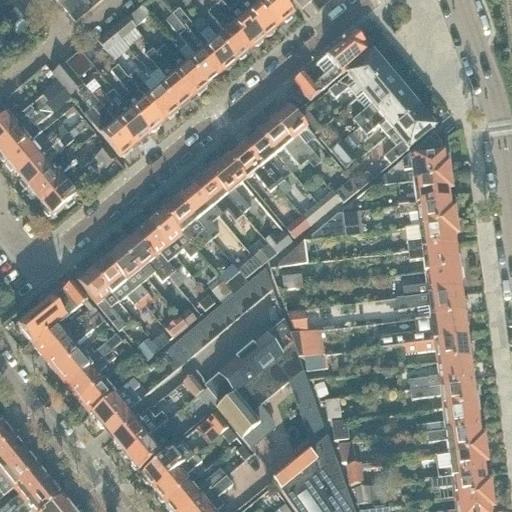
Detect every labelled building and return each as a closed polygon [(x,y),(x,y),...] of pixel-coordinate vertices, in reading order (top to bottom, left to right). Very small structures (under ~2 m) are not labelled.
[(69,16),(87,1),(86,0),(70,0),(61,8),(69,16)] [(94,10),(105,0),(88,0),(87,1),(94,10)] [(250,52),(215,8),(207,0),(200,0),(198,2),(224,33),(216,40),(236,63),(238,62),(241,62),(246,59),(246,56),(250,52)] [(270,38),(274,35),(275,31),(279,28),(256,0),(244,0),(237,6),(265,40),(267,38),(270,38)] [(282,0),(256,0),(279,28),(284,24),(287,24),(292,20),(292,17),(294,15),(282,0)] [(292,0),(302,12),(312,3),(309,0),(292,0)] [(76,25),(94,10),(87,1),(69,16),(76,25)] [(229,12),(221,3),(215,8),(250,52),(255,48),(258,48),(263,44),(263,41),(265,40),(237,6),(229,12)] [(11,30),(23,20),(16,11),(4,21),(11,30)] [(128,21),(136,31),(135,29),(146,21),(139,12),(128,21)] [(216,40),(208,46),(181,13),(174,19),(222,76),(226,72),(229,72),(234,68),(234,65),(236,63),(216,40)] [(217,80),(222,76),(174,19),(168,24),(195,57),(188,63),(207,88),(209,86),(212,86),(217,82),(217,80)] [(121,42),(136,31),(128,21),(114,33),(121,42)] [(121,42),(114,33),(102,43),(108,50),(120,41),(121,42)] [(360,37),(356,37),(355,36),(320,65),(330,76),(315,88),(305,77),(295,85),(311,104),(368,54),(364,49),(365,48),(364,46),(365,42),(360,37)] [(90,62),(103,51),(95,42),(83,53),(90,62)] [(172,60),(164,51),(157,56),(193,100),(198,96),(201,96),(205,92),(206,89),(207,88),(188,63),(179,53),(172,60)] [(188,103),(193,100),(157,56),(150,62),(158,72),(150,79),(158,88),(179,111),(181,110),(183,110),(188,106),(188,103)] [(384,65),(381,66),(373,57),(329,94),(336,102),(348,91),(357,102),(388,76),(387,74),(388,70),(384,65)] [(82,85),(67,66),(66,66),(53,77),(69,96),(82,85)] [(150,135),(151,134),(155,134),(160,130),(160,127),(164,124),(128,80),(127,78),(118,68),(111,74),(129,96),(122,102),(130,111),(130,112),(150,135)] [(158,88),(151,94),(135,75),(128,80),(164,124),(169,120),(171,120),(177,116),(177,113),(179,111),(158,88)] [(394,77),(390,78),(388,76),(357,102),(366,112),(353,123),(360,130),(404,94),(397,86),(398,82),(394,77)] [(415,102),(410,102),(404,94),(360,130),(366,138),(379,128),(388,138),(419,112),(418,111),(418,107),(415,102)] [(0,146),(46,108),(49,105),(43,98),(23,115),(17,108),(0,122),(0,146)] [(130,112),(122,118),(106,99),(99,105),(104,110),(136,147),(140,144),(142,146),(150,139),(148,137),(150,135),(130,112)] [(120,160),(122,159),(126,158),(131,154),(131,151),(136,147),(104,110),(99,105),(93,110),(97,116),(100,119),(92,126),(101,136),(120,160)] [(308,131),(295,116),(287,107),(285,109),(281,108),(277,111),(278,115),(271,120),(299,153),(308,163),(315,158),(299,138),(308,131)] [(26,137),(52,115),(46,108),(0,146),(0,155),(0,158),(3,163),(6,162),(7,163),(31,144),(26,137)] [(315,135),(322,130),(307,111),(300,116),(315,135)] [(425,114),(420,114),(419,112),(388,138),(396,149),(384,159),(391,167),(435,131),(428,123),(428,119),(425,114)] [(308,163),(299,153),(271,120),(265,125),(262,124),(257,127),(258,131),(256,133),(273,153),(277,157),(285,150),(300,169),(308,163)] [(18,177),(67,136),(61,129),(36,150),(31,144),(7,163),(8,165),(6,166),(11,173),(13,171),(18,177)] [(256,133),(254,134),(251,133),(247,136),(248,140),(241,145),(248,153),(277,189),(284,182),(269,164),(277,157),(273,153),(256,133)] [(74,142),(68,136),(67,136),(18,177),(23,183),(21,185),(26,190),(28,190),(29,191),(53,171),(48,164),(65,151),(64,150),(74,142)] [(345,143),(353,153),(362,146),(353,136),(345,143)] [(442,153),(441,146),(433,137),(403,163),(404,173),(412,172),(413,184),(450,179),(448,167),(444,167),(443,156),(442,153)] [(345,171),(358,160),(344,143),(331,154),(345,171)] [(277,189),(248,153),(241,145),(235,151),(231,149),(226,154),(227,157),(225,158),(246,183),(254,176),(270,195),(277,189)] [(108,150),(97,158),(103,165),(103,166),(106,170),(117,161),(108,150)] [(41,205),(90,164),(84,157),(58,177),(53,171),(29,191),(30,192),(29,195),(34,200),(36,199),(41,205)] [(103,166),(103,165),(97,158),(96,158),(90,164),(41,205),(45,210),(44,213),(48,218),(51,217),(52,219),(66,208),(68,210),(75,204),(73,202),(76,199),(70,192),(103,166)] [(234,192),(242,185),(223,161),(221,162),(217,161),(213,165),(213,168),(207,174),(243,217),(250,211),(234,192)] [(235,223),(243,217),(207,174),(200,179),(197,178),(193,181),(194,185),(192,186),(212,211),(220,204),(235,223)] [(360,181),(354,187),(359,194),(373,182),(368,175),(364,178),(362,179),(360,181)] [(448,192),(452,191),(450,179),(413,184),(415,197),(408,198),(408,200),(398,202),(399,209),(449,203),(448,192)] [(344,206),(359,194),(350,184),(335,196),(341,203),(341,204),(344,206)] [(190,188),(187,186),(182,190),(183,194),(177,199),(213,242),(220,236),(211,226),(219,219),(212,211),(192,186),(190,188)] [(318,205),(327,216),(341,203),(335,196),(332,193),(318,205)] [(205,248),(213,242),(177,199),(170,204),(167,203),(162,206),(163,210),(161,212),(181,236),(189,246),(198,239),(205,248)] [(344,216),(359,214),(357,201),(343,212),(343,216),(344,216)] [(455,213),(450,213),(449,203),(399,209),(400,216),(410,215),(410,217),(417,216),(419,230),(456,225),(455,213)] [(311,229),(327,216),(318,205),(302,218),(311,229)] [(189,246),(181,236),(161,212),(147,224),(168,250),(175,258),(182,252),(197,270),(204,264),(189,246)] [(312,243),(347,239),(344,216),(343,216),(337,217),(311,238),(312,243)] [(296,242),(311,229),(302,218),(287,231),(296,242)] [(161,256),(168,250),(147,224),(132,236),(175,287),(182,282),(161,256)] [(453,238),(457,237),(456,225),(419,230),(406,232),(409,255),(455,248),(453,238)] [(269,246),(278,257),(293,245),(284,234),(276,241),(272,236),(266,241),(269,246)] [(169,293),(175,287),(132,236),(119,247),(152,288),(159,282),(169,293)] [(262,270),(278,257),(269,246),(253,259),(254,260),(255,261),(261,269),(262,270)] [(145,294),(152,288),(119,247),(105,259),(146,308),(152,303),(145,294)] [(278,268),(307,265),(305,247),(300,248),(278,265),(278,268)] [(460,258),(456,258),(455,248),(409,255),(410,261),(416,260),(416,261),(423,260),(425,275),(462,270),(460,258)] [(145,309),(146,308),(105,259),(91,270),(112,297),(124,311),(131,305),(143,319),(149,313),(145,309)] [(254,260),(238,272),(239,274),(246,282),(261,269),(255,261),(254,260)] [(219,282),(233,299),(242,291),(249,286),(246,282),(239,274),(238,272),(235,269),(219,282)] [(105,302),(112,297),(91,270),(77,282),(119,334),(126,329),(105,302)] [(460,283),(464,282),(462,270),(425,275),(428,298),(461,294),(460,283)] [(266,272),(252,283),(266,300),(274,293),(266,272)] [(284,292),(303,290),(301,276),(282,279),(284,292)] [(227,304),(233,300),(233,299),(219,282),(209,290),(220,304),(224,301),(227,304)] [(249,286),(242,291),(256,308),(266,300),(252,283),(249,286)] [(58,326),(88,303),(73,285),(24,326),(19,329),(33,347),(58,326)] [(233,299),(233,300),(246,316),(256,308),(242,291),(233,299)] [(462,304),(461,294),(428,298),(411,300),(396,302),(398,314),(419,311),(420,322),(468,316),(467,304),(462,304)] [(206,315),(215,307),(209,299),(199,307),(206,315)] [(227,304),(223,308),(237,324),(246,316),(233,300),(227,304)] [(223,308),(213,316),(227,332),(237,324),(223,308)] [(44,361),(99,316),(93,309),(64,333),(58,326),(33,347),(44,361)] [(179,320),(188,331),(197,322),(189,312),(179,320)] [(296,337),(312,335),(309,314),(288,317),(296,337)] [(75,348),(104,323),(99,316),(44,361),(56,375),(81,355),(75,348)] [(213,316),(204,324),(217,340),(227,332),(213,316)] [(466,329),(470,328),(468,316),(420,322),(415,322),(417,336),(383,340),(382,341),(381,341),(380,343),(379,344),(379,345),(380,350),(405,347),(467,339),(466,329)] [(174,342),(188,331),(179,320),(165,331),(174,342)] [(204,324),(194,332),(207,348),(217,340),(204,324)] [(277,362),(293,348),(277,329),(205,389),(207,392),(220,408),(235,395),(246,386),(256,378),(266,370),(277,362)] [(194,332),(184,340),(198,356),(207,348),(194,332)] [(303,361),(323,358),(319,334),(312,335),(296,337),(290,338),(293,348),(298,362),(303,361)] [(67,389),(120,346),(122,344),(114,335),(108,340),(110,343),(95,355),(89,348),(81,355),(56,375),(67,389)] [(159,354),(171,344),(165,337),(153,346),(159,354)] [(468,349),(467,339),(405,347),(407,357),(435,353),(437,366),(474,361),(472,349),(468,349)] [(184,340),(175,347),(188,364),(198,356),(184,340)] [(149,361),(158,354),(148,341),(139,349),(149,361)] [(98,376),(125,352),(120,346),(67,389),(79,403),(104,383),(98,376)] [(294,383),(304,376),(298,362),(293,348),(277,362),(294,383)] [(328,371),(326,358),(323,358),(303,361),(304,368),(306,367),(306,374),(328,371)] [(411,392),(423,391),(472,384),(471,374),(476,374),(474,361),(437,366),(439,381),(422,383),(410,384),(411,392)] [(277,362),(266,370),(284,392),(294,383),(277,362)] [(91,418),(93,417),(133,383),(144,375),(138,368),(128,376),(128,375),(110,390),(104,383),(79,403),(91,418)] [(266,370),(256,378),(273,400),(284,392),(266,370)] [(200,398),(204,394),(192,378),(183,385),(196,401),(200,398)] [(256,378),(246,386),(263,408),(273,400),(256,378)] [(106,432),(130,412),(123,403),(139,390),(133,383),(93,417),(98,423),(98,426),(102,430),(104,431),(106,432)] [(473,395),(472,384),(423,391),(411,392),(412,402),(441,399),(443,411),(480,406),(478,394),(473,395)] [(246,386),(235,395),(252,417),(263,408),(246,386)] [(207,392),(204,394),(200,398),(212,414),(217,410),(220,408),(207,392)] [(260,427),(252,417),(235,395),(220,408),(217,410),(242,442),(260,427)] [(328,422),(332,422),(341,420),(339,402),(326,404),(328,422)] [(477,419),(481,419),(480,406),(443,411),(445,425),(417,428),(418,438),(428,436),(478,430),(477,419)] [(155,421),(149,413),(114,442),(115,443),(115,446),(118,451),(121,451),(127,458),(168,424),(162,416),(155,421)] [(219,439),(222,436),(229,431),(216,415),(207,423),(219,439)] [(140,474),(176,444),(167,432),(177,423),(174,419),(168,424),(127,458),(132,464),(132,467),(136,472),(139,472),(140,474)] [(345,424),(333,426),(335,444),(348,443),(345,424)] [(10,431),(7,431),(3,426),(0,428),(0,452),(15,440),(13,437),(13,435),(10,431)] [(478,430),(428,436),(429,445),(447,443),(449,457),(485,452),(484,440),(479,440),(478,430)] [(230,446),(236,440),(229,431),(222,436),(230,446)] [(20,443),(17,443),(15,440),(0,452),(0,476),(27,455),(23,450),(23,447),(20,443)] [(353,511),(327,440),(274,483),(294,511),(353,511)] [(353,447),(340,448),(342,466),(355,464),(353,447)] [(245,463),(251,458),(243,449),(237,454),(245,463)] [(154,491),(196,458),(190,451),(180,459),(174,451),(143,477),(144,478),(143,481),(148,486),(150,486),(154,491)] [(487,464),(485,452),(449,457),(437,458),(439,472),(430,473),(431,482),(435,482),(484,475),(483,465),(487,464)] [(34,460),(31,460),(27,455),(0,476),(0,492),(5,498),(14,490),(39,469),(37,467),(37,464),(34,460)] [(185,478),(201,464),(196,458),(154,491),(159,497),(159,500),(163,505),(166,505),(166,506),(191,485),(185,478)] [(360,468),(348,470),(350,489),(363,487),(360,468)] [(44,472),(41,472),(39,469),(14,490),(20,497),(1,511),(17,511),(51,484),(47,479),(47,477),(44,472)] [(187,511),(227,480),(221,474),(197,493),(191,485),(166,506),(167,506),(166,509),(168,511),(187,511)] [(490,485),(486,486),(484,475),(435,482),(436,489),(453,487),(455,502),(491,497),(490,485)] [(218,511),(224,507),(217,499),(232,487),(227,480),(187,511),(218,511)] [(57,488),(55,489),(51,484),(17,511),(47,511),(63,499),(62,497),(63,496),(57,488)] [(357,508),(372,506),(370,489),(355,491),(357,508)] [(489,511),(489,510),(493,510),(491,497),(455,502),(456,511),(489,511)] [(70,504),(67,503),(63,499),(47,511),(73,511),(74,511),(74,509),(70,504)]
